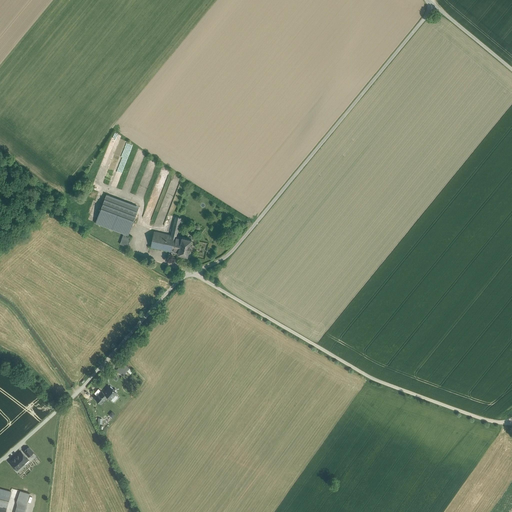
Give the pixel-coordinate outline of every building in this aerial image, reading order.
[(153,189),(149,199),(148,202),(145,211),(140,223),(152,227),(165,194),(153,189)] [(142,200),(139,209),(145,211),(148,202),(142,200)] [(136,214),(103,201),(95,223),(128,235),(136,214)] [(175,216),(171,235),(177,236),(181,218),(175,216)] [(171,235),(154,231),(151,246),(178,253),(182,237),(177,236),(171,235)] [(131,237),(124,234),(121,240),(129,242),(131,237)] [(191,239),(182,237),(178,253),(187,256),(191,239)] [(219,292),(212,288),(206,297),(214,301),(219,292)] [(115,369),(121,375),(126,370),(128,372),(130,369),(122,361),(115,369)] [(113,389),(110,386),(104,392),(108,396),(111,399),(116,394),(116,389),(114,389),(113,389)] [(104,392),(102,390),(95,398),(101,403),(108,396),(104,392)] [(28,459),(21,452),(10,462),(16,468),(21,463),(22,465),(28,459)] [(11,492),(0,488),(0,507),(7,509),(11,492)] [(20,491),(17,501),(17,505),(15,511),(24,511),(30,493),(20,491)]
